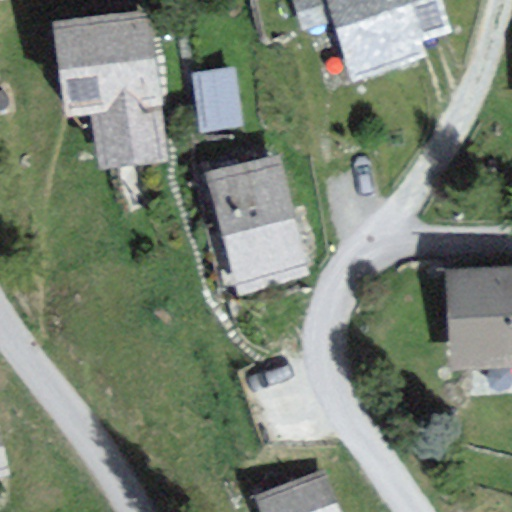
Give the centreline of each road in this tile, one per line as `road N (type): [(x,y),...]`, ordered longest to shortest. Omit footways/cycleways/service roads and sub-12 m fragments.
road 1 (residential): [(493,0),(457,95),(323,319),(319,374),(344,434),(402,511)]
road 2 (residential): [(136,511),(0,298)]
